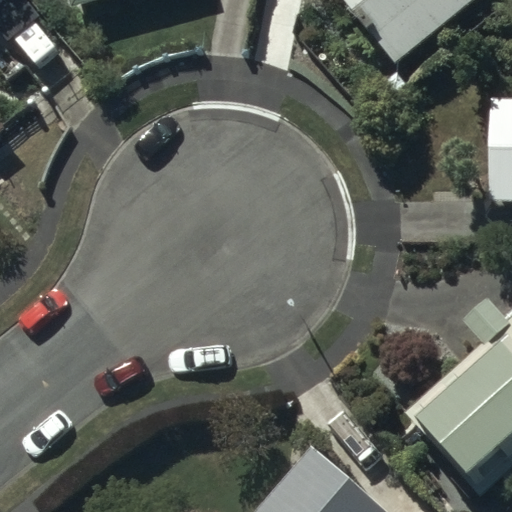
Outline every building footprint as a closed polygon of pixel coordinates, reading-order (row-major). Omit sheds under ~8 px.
[(69,0),(73,13),(120,0),(69,0)] [(340,0),(398,70),(486,0),(340,0)] [(511,106),(493,106),(492,210),(511,209),(511,106)] [(0,141),(9,134),(0,121),(0,141)] [(511,310),(484,336),(493,346),(413,419),(485,498),(511,472),(511,310)] [(379,511),(314,456),(266,511),(379,511)]
